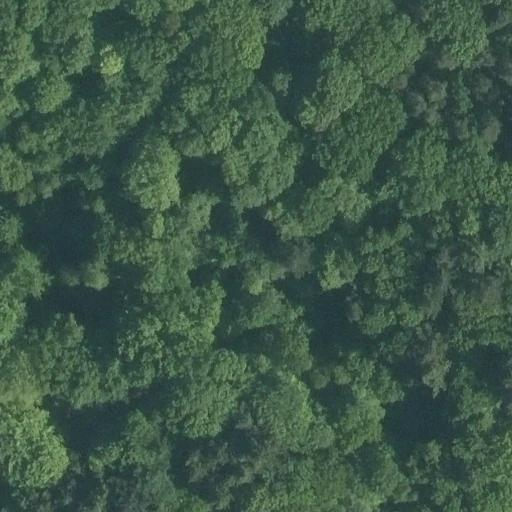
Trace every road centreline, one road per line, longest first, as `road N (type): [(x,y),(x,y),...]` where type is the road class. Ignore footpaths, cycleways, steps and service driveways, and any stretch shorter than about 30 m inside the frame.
road 1 (track): [(0,416),(99,417),(262,373),(289,400),(325,417),(511,450)]
road 2 (track): [(82,0),(511,204)]
road 3 (track): [(295,335),(258,286),(158,205),(136,178),(132,153),(106,111),(36,39),(0,90)]
road 4 (track): [(511,390),(327,367),(295,335)]
